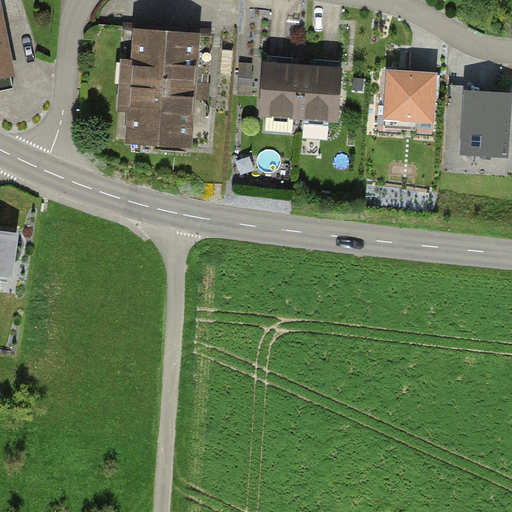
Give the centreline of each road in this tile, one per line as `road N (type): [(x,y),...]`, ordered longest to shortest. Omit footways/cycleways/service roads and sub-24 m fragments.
road 1 (tertiary): [(43,170),(181,215),(511,253)]
road 2 (track): [(181,215),(161,511)]
road 3 (residential): [(43,170),(66,103),(71,37),(89,0)]
road 4 (residential): [(382,0),(492,51),(511,52)]
